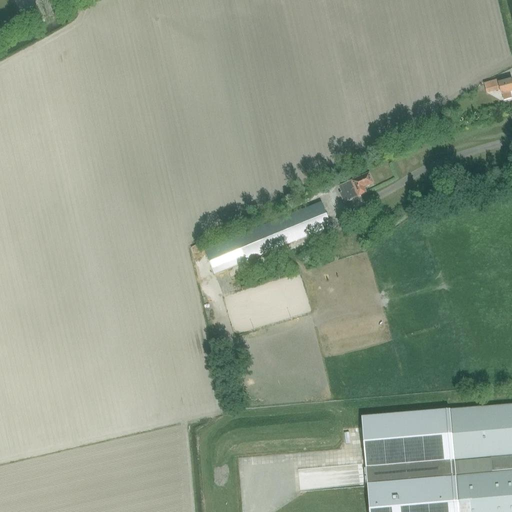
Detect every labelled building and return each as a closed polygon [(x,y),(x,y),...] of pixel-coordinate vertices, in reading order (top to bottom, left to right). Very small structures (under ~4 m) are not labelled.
[(497,80),(484,84),(486,94),(500,90),(501,95),(502,95),(503,101),(511,99),(510,93),(511,92),(511,79),(498,83),(497,80)] [(369,174),(352,181),(352,180),(350,181),(350,182),(340,187),(343,193),(341,194),(344,202),(354,198),(354,197),(358,195),(358,196),(366,193),(364,188),(373,184),(369,174)] [(321,203),(204,251),(214,274),(331,226),(321,203)] [(450,410),(363,418),(371,511),(458,511),(454,459),(491,456),(492,471),(511,469),(511,405),(481,408),(450,410)] [(458,511),(511,511),(511,469),(492,471),(491,456),(454,459),(458,511)]
